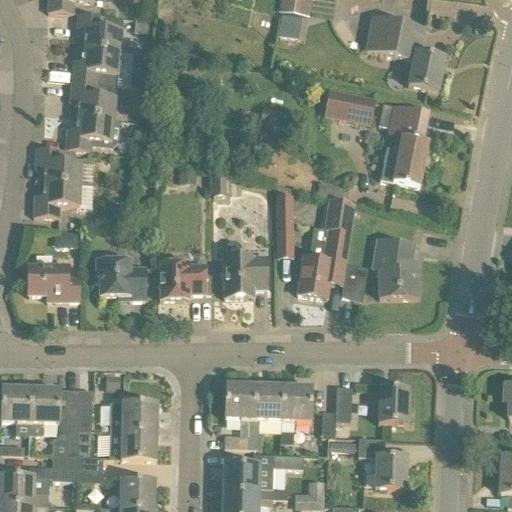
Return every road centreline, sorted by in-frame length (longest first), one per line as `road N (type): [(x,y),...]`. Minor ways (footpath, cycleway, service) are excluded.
road 1 (tertiary): [(459,352),(511,49)]
road 2 (residential): [(459,352),(191,355)]
road 3 (residential): [(0,2),(23,52),(14,196),(0,248)]
road 4 (residential): [(191,355),(0,357)]
road 5 (tertiary): [(451,511),(459,352)]
road 6 (residential): [(192,511),(191,355)]
